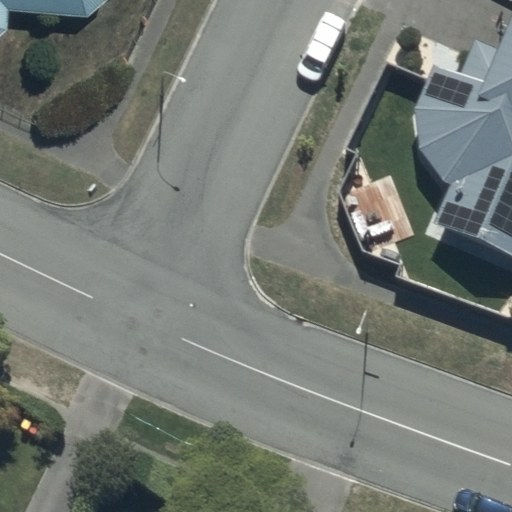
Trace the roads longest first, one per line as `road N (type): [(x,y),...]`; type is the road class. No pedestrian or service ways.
road 1 (tertiary): [(511,460),(137,322)]
road 2 (residential): [(281,0),(137,322)]
road 3 (tertiary): [(137,322),(0,255)]
